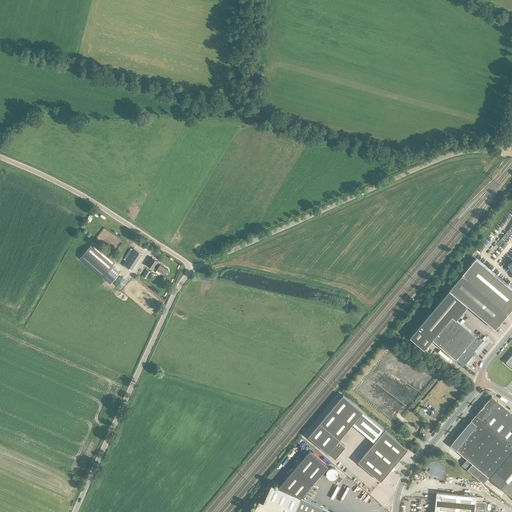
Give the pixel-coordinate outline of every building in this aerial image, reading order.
[(103,277),(116,262),(94,242),(80,257),(103,277)] [(133,248),(123,264),(131,269),(142,254),(133,248)] [(158,262),(159,261),(151,256),(146,264),(154,269),(155,268),(156,270),(164,275),(165,274),(166,274),(167,274),(169,271),(168,270),(167,269),(168,268),(160,264),(158,262)] [(146,278),(150,272),(146,269),(142,276),(146,278)] [(462,274),(438,304),(456,319),(467,306),(495,329),(508,313),(462,274)] [(456,319),(438,304),(410,337),(424,349),(432,339),(464,366),(472,355),(471,354),(482,341),(456,319)] [(353,423),(363,411),(343,395),(308,436),(335,458),(345,446),(339,440),(353,423)] [(511,444),(511,413),(492,396),(484,405),(503,421),(495,430),(511,444)] [(443,406),(448,410),(452,405),(448,400),(443,406)] [(503,421),(484,405),(476,414),(495,430),(503,421)] [(432,412),(430,415),(434,418),(439,412),(434,408),(433,410),(432,410),(431,411),(432,412)] [(363,411),(353,423),(373,441),(384,429),(363,411)] [(472,421),(471,420),(450,445),(467,459),(475,466),(488,477),(491,479),(511,454),(511,444),(495,430),(476,414),(477,415),(472,421)] [(408,449),(407,448),(385,430),(358,461),(381,481),(408,449)] [(425,438),(429,441),(436,434),(435,432),(430,436),(428,435),(425,438)] [(304,449),(308,444),(300,439),(297,444),(304,449)] [(310,450),(278,487),(289,492),(301,497),(328,466),(310,450)] [(511,454),(491,479),(511,496),(511,454)] [(467,459),(462,465),(483,483),(488,477),(475,466),(467,459)] [(335,467),(333,467),(331,467),(329,468),(327,469),(327,471),(326,473),(327,475),(328,477),(329,478),(331,478),(333,478),(335,478),(337,476),(338,474),(338,472),(338,470),(336,469),(335,467)] [(258,501),(253,511),(294,511),(296,509),(284,503),(289,492),(278,487),(272,484),(264,503),(258,501)] [(289,492),(284,503),(296,509),(301,497),(289,492)] [(485,511),(486,502),(483,501),(476,501),(477,496),(436,492),(434,511),(485,511)] [(334,511),(323,507),(324,502),(308,495),(306,499),(301,497),(296,509),(294,511),(334,511)]
